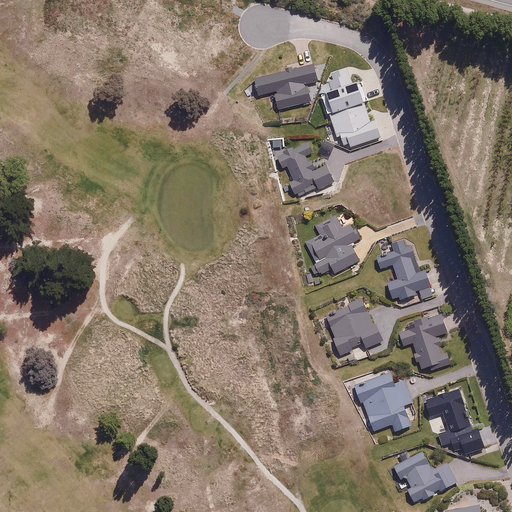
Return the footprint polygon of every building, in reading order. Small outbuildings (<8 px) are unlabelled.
[(313,62),(252,75),(258,99),(276,95),(280,113),(312,106),(307,83),(318,81),(313,62)] [(297,200),(335,185),(326,163),(318,166),(308,141),(275,155),(282,171),(288,168),(292,178),(289,179),(297,200)] [(334,271),(359,258),(351,242),(360,237),(352,220),(341,226),(335,213),(313,223),(318,233),(304,240),(314,260),(308,263),(315,275),(332,267),(334,271)] [(380,269),(392,264),(397,277),(386,281),(393,298),(398,296),(399,298),(416,292),(415,289),(429,284),(423,267),(417,269),(412,256),(417,255),(412,241),(406,244),(401,231),(389,236),(394,248),(375,255),(380,269)] [(362,294),(323,312),(333,335),(329,337),(339,359),(383,339),(362,294)] [(405,320),(407,325),(395,331),(401,346),(409,342),(422,374),(451,362),(446,351),(441,353),(435,338),(447,333),(436,307),(405,320)] [(388,366),(353,383),(375,430),(392,422),(396,430),(410,424),(403,408),(412,404),(400,378),(395,381),(388,366)] [(471,424),(459,386),(424,397),(432,422),(445,418),(448,429),(436,432),(442,450),(455,446),(459,458),(486,450),(477,422),(471,424)] [(423,449),(393,465),(413,502),(461,477),(451,458),(433,468),(423,449)] [(483,511),(482,501),(442,509),(442,511),(483,511)]
